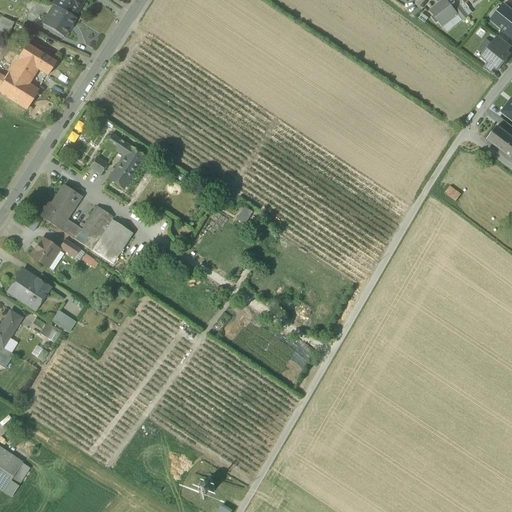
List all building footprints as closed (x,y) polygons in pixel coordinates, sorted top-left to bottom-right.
[(55,0),(53,4),(54,5),(74,17),(74,16),(84,0),(55,0)] [(445,0),(442,0),(429,11),(433,16),(431,17),(435,23),(437,21),(441,26),(457,14),(451,6),(445,0)] [(464,3),(462,0),(459,0),(457,2),(464,11),(469,8),(464,3)] [(457,2),(451,6),(457,14),(462,20),(468,16),(464,11),(457,2)] [(74,17),(54,5),(43,23),(64,36),(75,18),(74,17)] [(511,12),(503,5),(490,20),(511,37),(511,12)] [(14,22),(2,17),(0,21),(0,29),(9,34),(14,22)] [(511,47),(497,36),(493,41),(507,52),(511,47)] [(493,41),(480,57),(487,62),(494,68),(497,70),(510,55),(507,52),(493,41)] [(56,62),(27,44),(9,72),(29,84),(38,70),(48,76),(56,62)] [(487,62),(482,68),(490,73),(494,68),(487,62)] [(29,84),(9,72),(6,77),(0,86),(0,92),(27,109),(38,91),(29,84)] [(511,98),(501,113),(511,120),(511,98)] [(511,141),(511,137),(496,126),(486,140),(503,153),(511,141)] [(104,143),(114,150),(120,141),(110,134),(104,143)] [(511,141),(503,153),(511,159),(511,157),(511,141)] [(130,147),(121,142),(116,150),(125,156),(109,180),(122,189),(125,183),(126,184),(129,180),(128,180),(137,165),(138,165),(144,156),(131,147),(130,147)] [(107,165),(96,158),(90,167),(101,174),(107,165)] [(67,185),(55,202),(53,200),(42,216),(62,229),(69,219),(84,197),(67,185)] [(460,198),(448,189),(443,196),(455,205),(460,198)] [(83,229),(77,239),(93,251),(113,220),(115,218),(99,206),(83,229)] [(242,206),(236,219),(245,223),(251,210),(242,206)] [(83,229),(69,219),(62,229),(77,239),(83,229)] [(39,225),(30,220),(25,228),(34,233),(39,225)] [(113,220),(93,251),(115,265),(135,235),(113,220)] [(61,251),(46,241),(34,259),(49,269),(61,251)] [(82,251),(68,241),(63,249),(77,258),(82,251)] [(22,274),(9,294),(31,308),(40,294),(46,298),(51,289),(39,281),(37,283),(22,274)] [(1,329),(0,328),(0,346),(4,349),(23,319),(12,312),(1,329)] [(77,324),(60,312),(53,322),(70,334),(77,324)] [(45,325),(35,319),(32,324),(42,330),(45,325)] [(42,330),(32,324),(29,329),(39,335),(42,330)] [(4,349),(0,346),(0,366),(6,370),(14,356),(4,349)] [(22,462),(0,447),(0,468),(13,477),(22,463),(22,462)] [(13,477),(10,481),(18,486),(30,468),(22,463),(13,477)] [(13,477),(0,468),(0,490),(3,492),(10,481),(13,477)] [(215,491),(216,488),(215,484),(213,481),(210,479),(206,479),(203,480),(200,482),(198,485),(197,488),(198,492),(200,495),(203,497),(206,497),(210,497),(213,495),(215,491)] [(10,481),(3,492),(11,498),(18,486),(10,481)]
